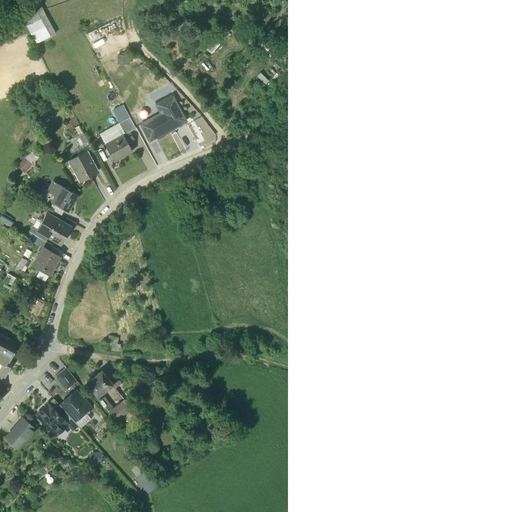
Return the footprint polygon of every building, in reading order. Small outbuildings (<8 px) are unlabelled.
[(27,29),(35,44),(59,36),(41,2),(28,9),(27,29)] [(213,38),(204,47),(210,54),(220,44),(213,38)] [(157,105),(162,115),(143,125),(152,142),(190,122),(176,95),(157,105)] [(113,111),(119,123),(130,117),(123,105),(113,111)] [(130,117),(119,123),(124,133),(125,134),(136,129),(130,117)] [(98,134),(104,144),(123,134),(124,133),(119,123),(98,134)] [(123,134),(104,144),(113,162),(132,152),(123,134)] [(85,151),(68,160),(80,182),(97,172),(85,151)] [(20,167),(26,173),(39,159),(33,153),(20,167)] [(77,195),(53,182),(48,190),(55,195),(50,202),(63,210),(67,212),(77,195)] [(63,210),(52,203),(49,208),(61,214),(63,210)] [(63,223),(46,213),(41,221),(44,223),(40,230),(37,228),(37,229),(48,236),(60,243),(69,228),(70,227),(63,223)] [(3,217),(1,221),(12,228),(15,224),(3,217)] [(76,223),(66,218),(63,223),(70,227),(69,228),(72,229),(76,223)] [(41,239),(45,241),(48,236),(37,229),(37,228),(32,225),(29,231),(41,239)] [(40,240),(41,239),(29,231),(24,240),(36,247),(38,244),(40,240)] [(45,241),(41,239),(40,240),(38,244),(43,247),(49,251),(52,245),(45,241)] [(49,251),(59,256),(62,251),(52,245),(49,251)] [(49,251),(43,247),(32,266),(41,271),(43,269),(44,269),(50,272),(55,264),(53,264),(57,257),(58,257),(59,256),(49,251)] [(11,339),(0,333),(0,337),(9,343),(11,339)] [(9,343),(0,337),(0,375),(2,377),(4,378),(10,367),(9,366),(9,367),(6,365),(18,343),(11,339),(9,343)] [(110,338),(108,349),(117,351),(119,339),(110,338)] [(77,382),(66,368),(55,376),(66,390),(77,382)] [(101,371),(85,383),(97,397),(103,392),(104,393),(108,390),(107,389),(112,385),(106,378),(101,371)] [(112,373),(106,378),(112,385),(115,388),(120,384),(112,373)] [(75,391),(66,399),(67,401),(64,403),(63,402),(59,405),(66,413),(74,421),(83,413),(84,414),(87,415),(89,413),(90,410),(89,408),(90,407),(75,391)] [(59,405),(54,399),(49,404),(62,417),(66,413),(59,405)] [(124,400),(109,412),(116,421),(131,409),(124,400)] [(48,404),(36,415),(56,435),(67,424),(73,430),(77,425),(74,421),(66,413),(62,417),(49,404),(48,404)] [(22,419),(6,437),(18,447),(34,429),(22,419)] [(58,446),(50,453),(54,456),(61,450),(58,446)] [(141,489),(143,487),(147,492),(155,485),(142,471),(132,481),(141,489)]
